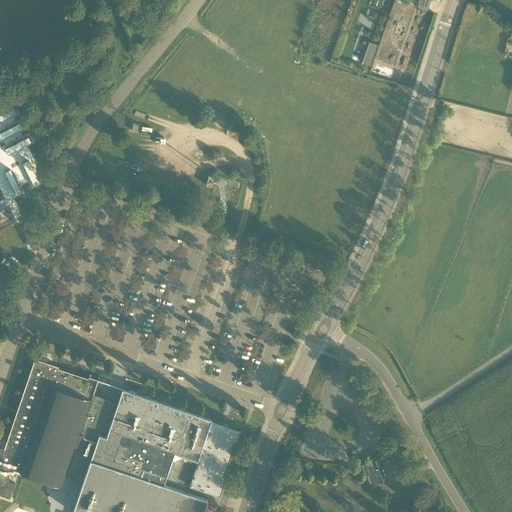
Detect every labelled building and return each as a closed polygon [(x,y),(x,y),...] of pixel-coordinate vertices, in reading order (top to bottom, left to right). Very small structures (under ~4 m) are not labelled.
[(364,56),(361,63),(369,66),(372,59),(364,56)] [(140,108),(173,117),(175,110),(142,101),(140,108)] [(11,109),(0,113),(0,124),(15,116),(11,109)] [(19,123),(0,132),(0,142),(22,131),(19,123)] [(27,138),(2,151),(6,157),(30,145),(27,138)] [(210,186),(211,187),(214,177),(208,175),(206,185),(207,185),(210,186)] [(47,364),(34,360),(3,448),(0,446),(0,494),(9,498),(14,483),(7,480),(11,469),(61,486),(68,466),(85,472),(71,511),(202,511),(207,497),(189,491),(190,489),(187,488),(188,484),(211,418),(211,417),(122,387),(117,401),(93,393),(98,379),(88,376),(89,376),(88,378),(58,368),(58,366),(47,362),(47,364)] [(223,422),(211,418),(188,484),(219,494),(226,474),(224,473),(239,428),(240,428),(228,423),(228,422),(227,423),(223,422),(224,421),(223,420),(223,422)] [(370,461),(361,464),(365,475),(369,473),(370,477),(373,483),(378,482),(378,481),(382,480),(384,484),(395,479),(394,475),(398,473),(397,470),(391,453),(375,459),(375,460),(371,461),(370,461)]
